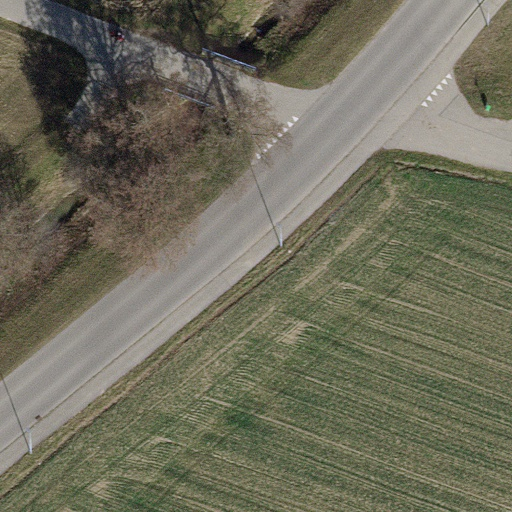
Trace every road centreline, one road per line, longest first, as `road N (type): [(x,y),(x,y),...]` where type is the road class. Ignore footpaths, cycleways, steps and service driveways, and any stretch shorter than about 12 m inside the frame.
road 1 (residential): [(0,413),(236,217),(351,108),(444,0)]
road 2 (track): [(13,0),(249,93),(351,108),(511,151)]
road 3 (track): [(0,184),(145,52)]
road 4 (track): [(273,98),(353,0)]
